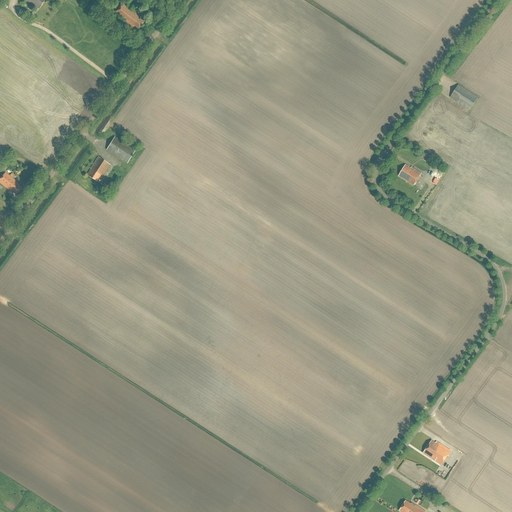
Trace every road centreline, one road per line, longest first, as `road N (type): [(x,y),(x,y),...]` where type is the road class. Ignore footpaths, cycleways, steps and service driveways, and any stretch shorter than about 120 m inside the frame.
road 1 (unclassified): [(356,511),(504,309),(499,267),(382,192),(375,175),(383,149),(494,0)]
road 2 (unclassified): [(0,242),(179,0)]
